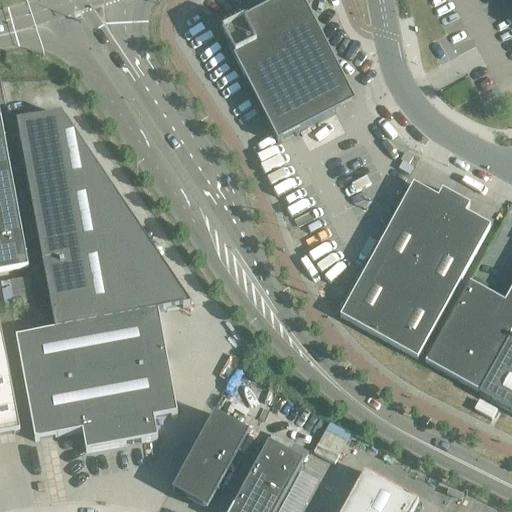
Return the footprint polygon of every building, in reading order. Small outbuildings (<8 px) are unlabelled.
[(301,0),(287,0),(220,34),(278,145),(336,116),(292,31),(312,20),(301,0)] [(0,274),(27,269),(0,123),(0,274)] [(340,319),(417,362),(490,229),(465,215),(470,207),(442,192),(438,200),(413,186),(340,319)] [(511,290),(505,304),(470,285),(425,365),(478,393),(511,333),(511,290)] [(154,421),(177,416),(168,365),(215,357),(205,305),(16,340),(35,443),(82,434),(86,454),(157,441),(154,421)] [(0,438),(15,435),(19,435),(20,434),(0,327),(0,438)] [(479,396),(511,414),(511,336),(511,337),(479,396)] [(186,501),(205,511),(207,511),(249,435),(214,416),(179,480),(180,480),(175,489),(174,488),(173,489),(188,497),(186,501)] [(268,446),(232,511),(277,511),(303,465),(268,446)] [(343,511),(413,511),(418,504),(364,474),(343,511)]
